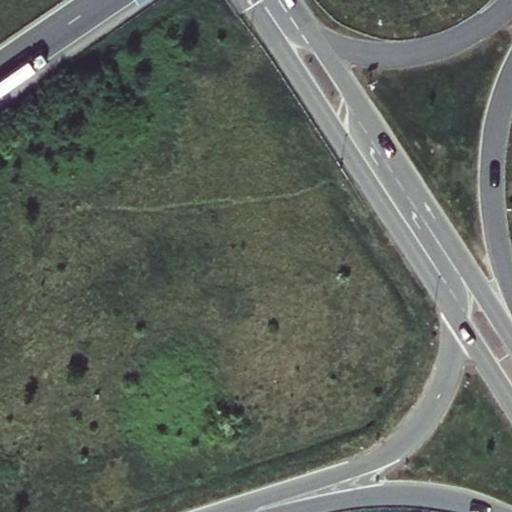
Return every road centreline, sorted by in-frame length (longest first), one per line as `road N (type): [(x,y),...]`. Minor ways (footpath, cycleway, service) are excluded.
road 1 (tertiary): [(251,4),(458,319)]
road 2 (motorway): [(245,511),(352,471),(406,440),(444,386),(458,319)]
road 3 (tertiary): [(460,258),(315,38)]
road 4 (motorway): [(272,511),(386,495),(443,497),(493,511)]
road 5 (motorway): [(511,281),(494,196),(496,134),(511,70)]
road 6 (motorway): [(315,38),(371,52),(439,48),(511,4)]
road 7 (motorway): [(0,70),(104,0)]
